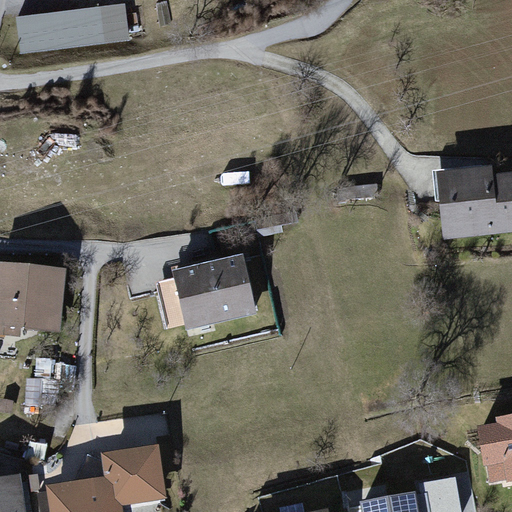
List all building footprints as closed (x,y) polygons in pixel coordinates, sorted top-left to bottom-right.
[(128,3),(19,14),(23,49),(131,38),(128,3)] [(496,162),(436,169),(445,241),(511,232),(511,171),(497,173),(496,162)] [(260,309),(248,254),(170,270),(181,325),(260,309)] [(68,271),(0,263),(0,334),(24,337),(25,327),(62,331),(68,271)] [(511,419),(481,426),(492,483),(511,479),(511,419)] [(109,474),(51,484),(55,511),(130,511),(129,500),(168,494),(159,443),(105,452),(109,474)] [(27,511),(21,473),(0,476),(0,511),(27,511)] [(406,505),(362,511),(445,511),(442,489),(404,495),(406,505)]
